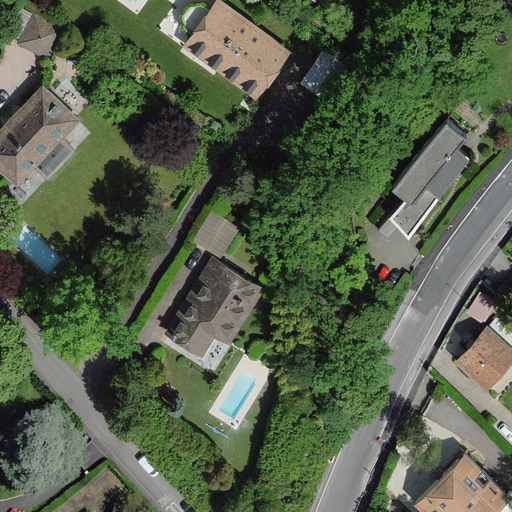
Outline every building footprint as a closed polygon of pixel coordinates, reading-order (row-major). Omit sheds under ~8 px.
[(289,46),(221,0),(214,0),(183,44),(254,94),(289,46)] [(63,27),(33,12),(17,42),(47,58),(63,27)] [(347,65),(324,48),(309,70),(332,86),(347,65)] [(43,82),(0,127),(0,167),(18,184),(81,118),(43,82)] [(470,135),(450,117),(394,183),(409,194),(393,214),(411,234),(472,155),(462,145),(470,135)] [(198,236),(225,250),(242,220),(214,206),(198,236)] [(215,254),(168,330),(206,354),(218,335),(233,344),(268,287),(215,254)] [(472,308),(487,316),(497,298),(483,290),(472,308)] [(511,350),(511,346),(485,322),(454,357),(484,383),(511,350)] [(490,511),(511,493),(468,446),(416,494),(432,511),(490,511)]
